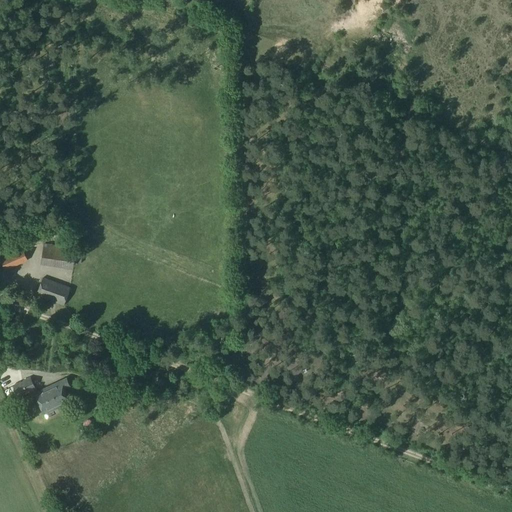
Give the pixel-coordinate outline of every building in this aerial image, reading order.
[(43,243),(41,264),(73,270),(77,248),(43,243)] [(23,251),(0,261),(4,270),(27,260),(23,251)] [(42,278),(36,296),(64,306),(69,287),(42,278)] [(31,378),(13,386),(18,397),(36,389),(31,378)] [(66,378),(32,393),(42,414),(68,403),(61,390),(69,386),(66,378)]
